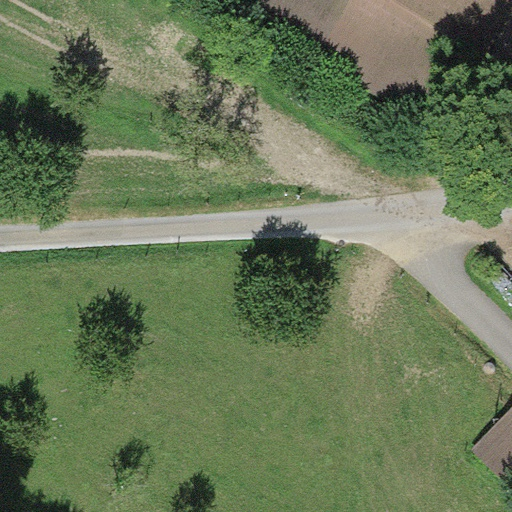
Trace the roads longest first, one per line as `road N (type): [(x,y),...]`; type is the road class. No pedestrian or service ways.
road 1 (track): [(0,240),(383,224),(511,200)]
road 2 (track): [(383,224),(171,0)]
